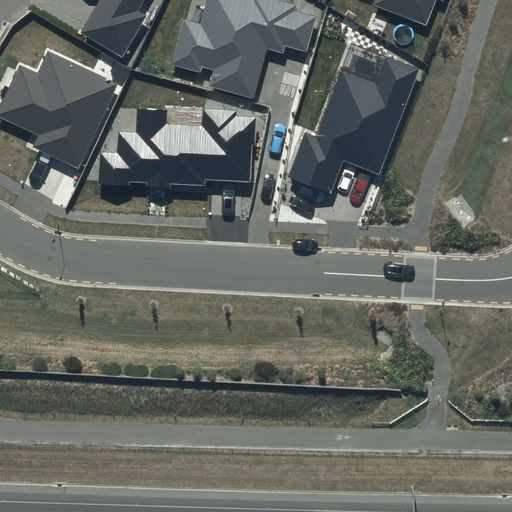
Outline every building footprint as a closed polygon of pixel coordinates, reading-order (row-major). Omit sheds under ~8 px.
[(144,0),(101,0),(82,33),(122,56),(147,16),(138,11),(144,0)] [(207,0),(201,24),(183,19),(171,64),(200,72),(201,67),(213,70),(209,86),(254,98),(268,50),(283,54),(285,47),(306,53),(316,16),(295,11),(296,5),(277,0),(207,0)] [(443,0),(374,0),(372,6),(426,26),(436,0),(437,0),(443,2),(443,0)] [(116,84),(47,52),(37,74),(20,65),(0,107),(0,117),(38,135),(32,147),(78,167),(116,84)] [(417,69),(386,58),(376,83),(341,70),(317,136),(305,132),(288,177),(330,192),(342,160),(378,174),(417,69)] [(166,111),(138,109),(137,133),(120,132),(119,154),(101,153),(99,183),(128,185),(128,181),(147,182),(146,185),(169,186),(169,183),(204,185),(204,180),(252,182),(253,147),(257,147),(258,115),(238,114),(238,110),(203,108),(202,127),(165,125),(166,111)]
